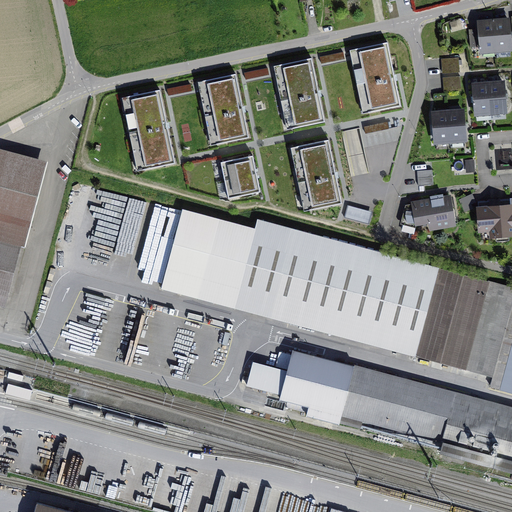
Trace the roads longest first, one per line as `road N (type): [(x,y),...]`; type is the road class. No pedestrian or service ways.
road 1 (residential): [(411,19),(412,131),(381,237),(511,272)]
road 2 (residential): [(75,91),(411,19)]
road 3 (unknown): [(75,91),(9,339)]
